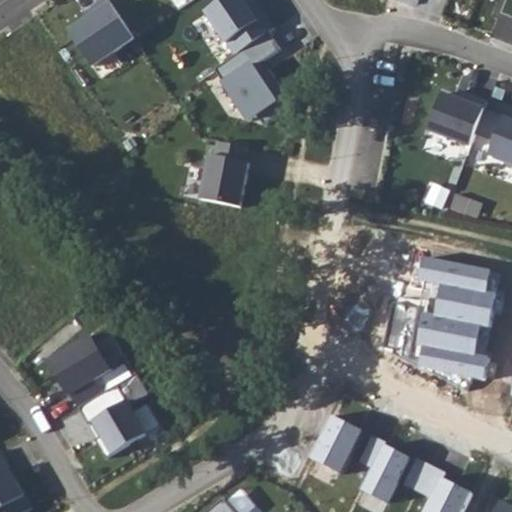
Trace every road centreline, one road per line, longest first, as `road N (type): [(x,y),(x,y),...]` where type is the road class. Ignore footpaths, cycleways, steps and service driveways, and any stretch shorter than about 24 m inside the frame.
road 1 (residential): [(309,343),(361,79),(355,32)]
road 2 (residential): [(309,343),(293,407),(250,448),(133,511)]
road 3 (residential): [(511,451),(309,343)]
road 4 (residential): [(80,511),(26,402),(0,371)]
road 5 (residential): [(355,32),(411,31),(511,66)]
